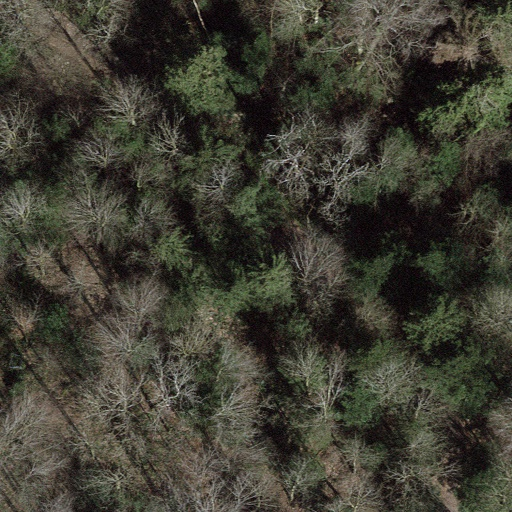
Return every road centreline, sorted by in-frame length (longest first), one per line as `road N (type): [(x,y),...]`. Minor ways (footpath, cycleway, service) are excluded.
road 1 (track): [(458,511),(448,421),(153,120),(46,89),(0,90)]
road 2 (track): [(153,120),(135,56),(0,3)]
